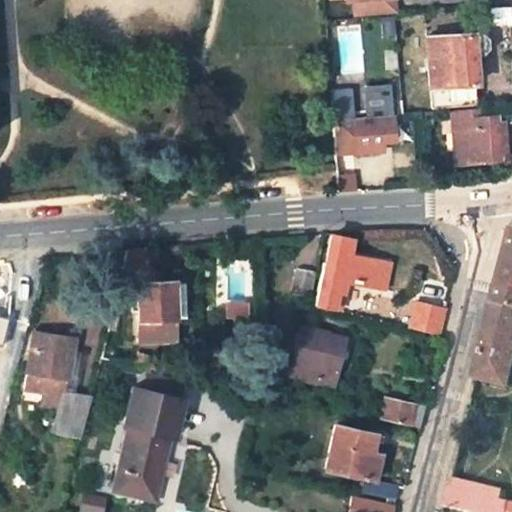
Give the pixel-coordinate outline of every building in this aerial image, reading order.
[(391,0),(352,0),(353,13),(392,10),(391,0)] [(486,8),(487,27),(509,25),(508,7),(486,8)] [(430,107),(476,103),(473,61),(473,53),(480,52),(486,47),(485,37),(481,33),(471,34),(471,33),(425,37),(430,107)] [(350,118),(349,91),(328,93),(330,119),(350,118)] [(449,110),(453,163),(477,162),(499,161),(499,156),(497,121),(497,116),(474,118),(473,108),(449,110)] [(330,119),(332,153),(354,151),(354,152),(380,150),(380,141),(392,140),(390,115),(350,118),(330,119)] [(506,155),(504,121),(497,121),(499,156),(506,155)] [(353,175),(335,176),(336,194),(354,192),(353,175)] [(375,288),(380,263),(346,256),(350,239),(332,236),(325,269),(323,269),(314,307),(329,310),(336,280),(338,271),(353,274),(351,283),(375,288)] [(511,303),(511,238),(496,300),(511,303)] [(117,284),(136,283),(141,283),(149,248),(124,250),(117,284)] [(382,290),(388,265),(380,263),(375,288),(382,290)] [(308,298),(312,273),(297,270),(292,295),(308,298)] [(342,281),(351,283),(353,274),(338,271),(336,280),(342,281)] [(335,312),(342,281),(336,280),(329,310),(335,312)] [(138,341),(174,339),(172,318),(182,318),(181,285),(171,285),(172,282),(141,283),(136,283),(138,341)] [(477,377),(511,385),(511,382),(511,303),(496,300),(487,338),(477,377)] [(424,306),(415,304),(413,314),(422,316),(424,306)] [(443,310),(424,306),(422,316),(413,314),(409,330),(436,336),(443,310)] [(332,387),(344,338),(299,327),(288,375),(332,387)] [(74,338),(33,332),(26,372),(43,375),(40,391),(38,404),(62,408),(65,393),(63,392),(65,380),(67,380),(71,355),(74,338)] [(73,394),(79,357),(71,355),(67,380),(65,380),(63,392),(65,393),(73,394)] [(26,372),(24,388),(40,391),(43,375),(26,372)] [(152,498),(167,437),(172,438),(180,399),(131,388),(122,427),(127,428),(113,489),(152,498)] [(73,394),(65,393),(62,408),(55,435),(80,439),(91,397),(73,394)] [(423,408),(385,400),(380,420),(417,427),(423,408)] [(370,452),(374,434),(333,425),(324,468),(365,477),(370,452)] [(365,477),(374,479),(379,454),(370,452),(365,477)] [(501,488),(473,481),(471,489),(499,496),(501,488)] [(403,487),(378,482),(377,487),(362,484),(360,492),(395,500),(400,501),(403,487)] [(499,496),(471,489),(466,511),(469,511),(506,511),(509,503),(498,501),(499,496)] [(392,511),(394,506),(351,498),(347,511),(392,511)]
